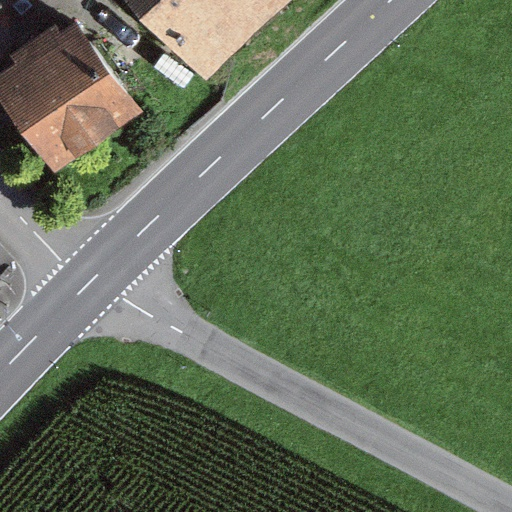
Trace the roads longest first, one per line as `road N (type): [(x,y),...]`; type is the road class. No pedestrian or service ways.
road 1 (unclassified): [(511,507),(92,284)]
road 2 (secondary): [(397,0),(92,284)]
road 3 (secondary): [(92,284),(0,396)]
road 4 (residential): [(0,188),(92,284)]
